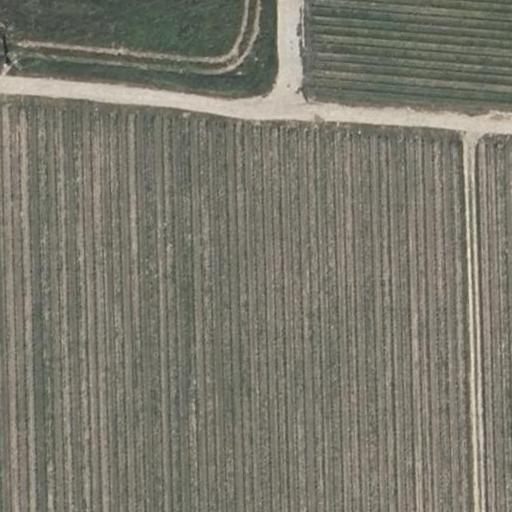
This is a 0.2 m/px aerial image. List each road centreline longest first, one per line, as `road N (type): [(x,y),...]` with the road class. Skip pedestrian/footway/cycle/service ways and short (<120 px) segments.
road 1 (track): [(511,129),(0,81)]
road 2 (track): [(470,126),(483,511)]
